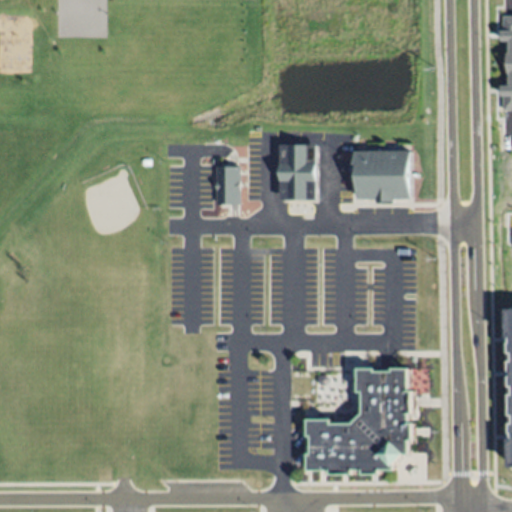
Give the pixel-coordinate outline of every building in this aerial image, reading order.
[(503,111),(511,111),(511,16),(504,17),(504,42),(511,42),(510,86),(504,86),(503,111)] [(279,150),(315,150),(315,204),(279,204),(279,150)] [(357,204),(357,155),(409,155),(408,204),(393,204),(393,207),(375,207),(375,204),(357,204)] [(216,169),(240,169),(240,208),(216,207),(216,169)] [(406,363),(406,385),(411,385),(411,409),(407,409),(407,418),(412,418),(412,436),(407,436),(407,450),(402,450),(393,459),(393,466),(377,466),(377,470),(359,470),(359,466),(350,466),(350,470),(326,470),(326,466),(305,466),(305,449),(308,449),(308,432),(304,432),(304,415),(328,415),(328,419),(350,419),(360,408),(360,387),(355,387),(355,363),(372,363),(372,366),(389,366),(389,363),(406,363)]
